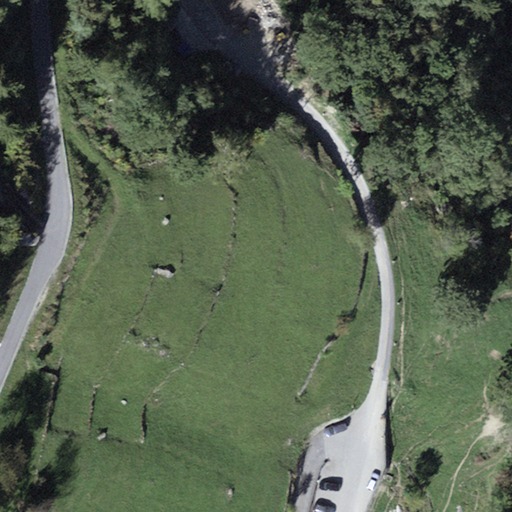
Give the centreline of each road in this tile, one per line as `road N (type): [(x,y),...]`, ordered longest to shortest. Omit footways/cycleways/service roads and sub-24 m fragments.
road 1 (unclassified): [(339,511),(372,411),(388,325),(379,239),(333,143),(184,0)]
road 2 (unclassified): [(41,0),(38,43),(58,212),(53,248),(0,361)]
